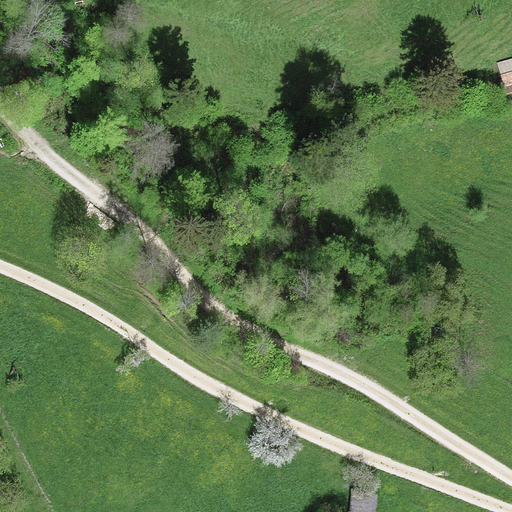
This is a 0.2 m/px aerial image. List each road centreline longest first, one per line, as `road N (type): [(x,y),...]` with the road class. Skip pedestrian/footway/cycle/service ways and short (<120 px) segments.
road 1 (track): [(0,108),(147,239),(219,316),(382,394),(511,479)]
road 2 (track): [(0,263),(105,316),(259,415),(511,510)]
